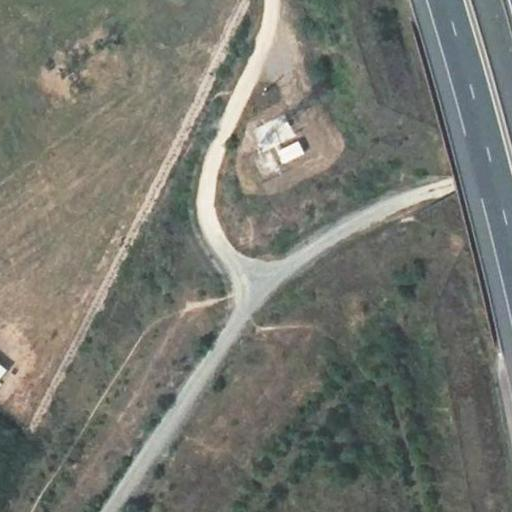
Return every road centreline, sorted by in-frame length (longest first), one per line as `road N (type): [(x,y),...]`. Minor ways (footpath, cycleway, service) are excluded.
road 1 (track): [(254,296),(218,241),(207,207),(212,162),(271,15),(269,0)]
road 2 (track): [(511,174),(360,217),(254,296)]
road 3 (track): [(254,296),(113,511)]
road 4 (motorway): [(451,0),(511,234)]
